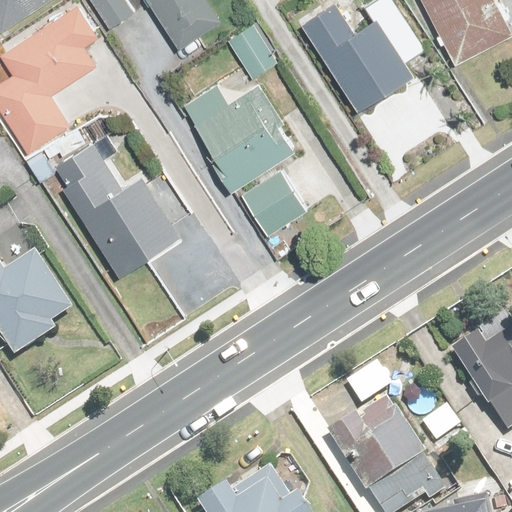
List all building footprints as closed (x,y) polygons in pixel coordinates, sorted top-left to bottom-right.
[(54,0),(0,0),(0,27),(3,32),(54,0)] [(140,13),(132,0),(93,0),(110,30),(140,13)] [(225,23),(210,0),(149,0),(182,51),(225,23)] [(427,51),(394,0),(378,0),(367,8),(362,0),(347,0),(339,6),(306,27),(360,112),(414,78),(405,65),(427,51)] [(511,37),(511,36),(493,0),(422,0),(456,66),(511,37)] [(0,104),(32,152),(41,146),(48,157),(59,150),(63,157),(84,143),(71,122),(53,95),(96,66),(84,48),(99,39),(76,5),(3,54),(17,76),(0,87),(0,104)] [(279,65),(257,27),(231,41),(253,79),(279,65)] [(300,154),(265,88),(228,107),(217,88),(186,105),(232,191),(300,154)] [(132,186),(103,141),(55,171),(124,278),(186,238),(146,177),(132,186)] [(306,214),(280,173),(243,197),(269,237),(306,214)] [(79,318),(40,255),(11,272),(0,255),(0,254),(0,330),(16,357),(79,318)] [(511,337),(503,323),(457,353),(509,433),(511,431),(511,337)] [(382,511),(403,511),(446,484),(427,457),(437,450),(396,390),(331,435),(382,511)] [(316,511),(299,484),(291,489),(276,466),(241,488),(238,484),(202,506),(206,511),(316,511)]
